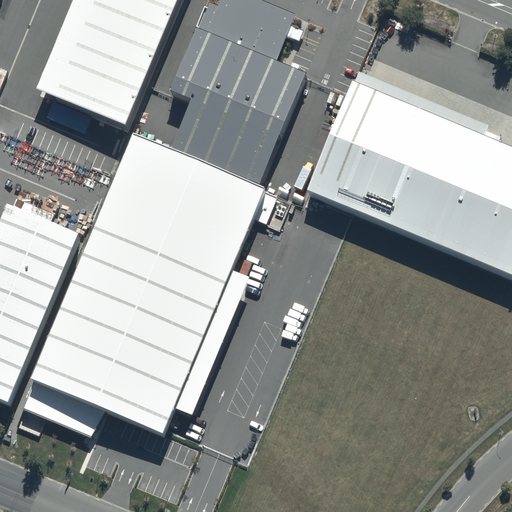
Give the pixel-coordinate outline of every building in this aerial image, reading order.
[(73,0),(37,87),(126,125),(178,0),(73,0)] [(208,2),(171,90),(192,98),(171,148),(258,185),(306,72),(276,59),(295,14),(262,0),(220,0),(218,6),(208,2)] [(352,80),(307,190),(511,273),(511,146),(498,141),(500,137),(486,131),(489,125),(359,72),(355,82),(352,80)] [(250,277),(231,269),(265,188),(258,185),(171,148),(135,133),(20,408),(93,438),(105,410),(162,434),(174,407),(192,415),(250,277)] [(0,219),(0,399),(8,403),(78,233),(6,204),(0,219)]
